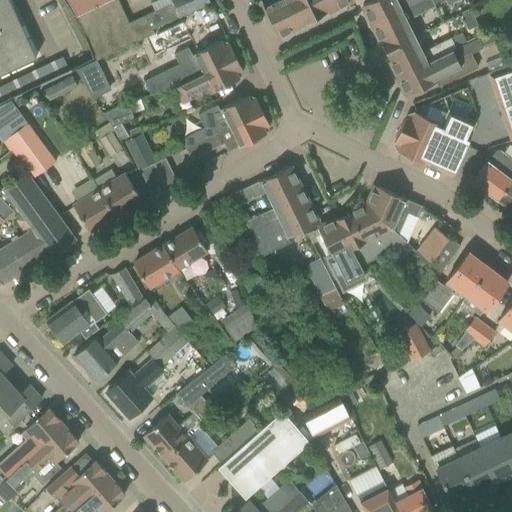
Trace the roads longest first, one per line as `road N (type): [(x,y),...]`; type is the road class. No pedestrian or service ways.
road 1 (residential): [(0,320),(297,136)]
road 2 (residential): [(264,73),(359,23),(406,109),(379,169)]
road 3 (residential): [(170,511),(0,322)]
road 4 (residential): [(511,247),(443,199),(379,169)]
